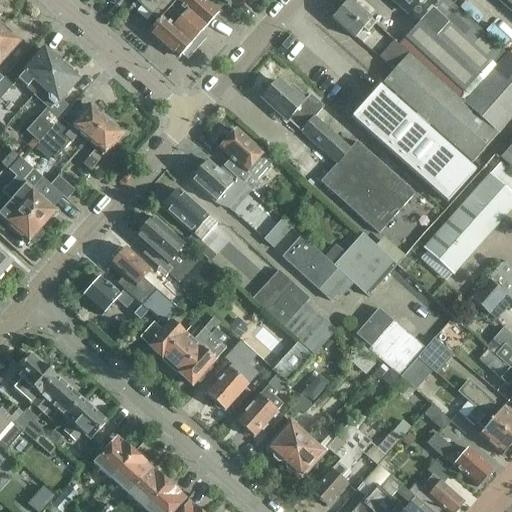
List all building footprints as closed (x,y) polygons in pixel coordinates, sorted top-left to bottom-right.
[(136,0),(135,2),(158,22),(169,11),(178,0),(136,0)] [(200,0),(178,0),(169,11),(199,38),(218,16),(200,0)] [(368,33),(376,24),(349,0),(332,19),(352,37),(361,27),(368,33)] [(393,0),(408,13),(419,0),(393,0)] [(464,92),(502,51),(447,0),(441,0),(406,38),(464,92)] [(169,11),(158,22),(149,33),(179,60),(199,38),(169,11)] [(0,63),(20,41),(4,26),(0,30),(0,82),(3,79),(0,76),(0,63)] [(47,49),(18,81),(13,87),(4,78),(3,79),(0,82),(0,100),(7,94),(15,102),(27,89),(34,95),(33,97),(63,64),(47,49)] [(383,82),(435,129),(482,171),(493,159),(497,163),(502,157),(511,165),(511,55),(509,53),(463,104),(408,54),(383,82)] [(63,64),(33,97),(47,109),(27,132),(34,139),(32,142),(32,146),(35,149),(64,115),(55,106),(80,79),(63,64)] [(263,98),(298,129),(337,165),(321,182),(378,233),(414,193),(358,142),(351,150),(315,118),(324,108),(311,96),(306,100),(292,88),(289,92),(278,82),(263,98)] [(475,172),(427,129),(380,87),(352,118),(448,203),(475,172)] [(91,104),(70,128),(64,122),(67,118),(64,115),(35,149),(38,146),(55,161),(72,142),(73,143),(77,138),(86,145),(100,129),(108,119),(91,104)] [(108,119),(100,129),(86,145),(94,152),(83,165),(90,172),(101,159),(102,160),(125,134),(108,119)] [(237,130),(229,139),(224,139),(219,144),(220,149),(231,159),(224,167),(244,185),(251,177),(247,173),(264,154),(237,130)] [(33,189),(24,181),(34,171),(24,162),(27,158),(23,154),(19,158),(12,152),(1,165),(16,178),(2,194),(19,208),(42,229),(56,213),(31,191),(33,189)] [(208,161),(206,163),(203,163),(198,169),(198,172),(191,181),(217,203),(216,204),(228,209),(242,193),(259,208),(263,202),(246,188),(244,185),(224,167),(219,171),(208,161)] [(453,272),(511,206),(511,196),(489,176),(425,247),(453,272)] [(75,192),(59,177),(50,187),(67,201),(75,192)] [(163,208),(165,210),(203,243),(217,225),(178,191),(163,208)] [(0,220),(28,245),(42,229),(19,208),(12,216),(5,210),(0,215),(0,220)] [(275,247),(292,227),(282,218),(265,238),(275,247)] [(199,263),(197,262),(151,222),(134,241),(146,252),(143,254),(176,284),(179,282),(181,284),(199,263)] [(334,268),(338,271),(361,291),(355,298),(359,301),(365,295),(368,298),(397,267),(395,265),(375,247),(363,236),(334,268)] [(319,291),(338,271),(334,268),(301,238),(283,258),(319,291)] [(383,238),(375,247),(395,265),(403,256),(383,238)] [(142,280),(150,271),(126,249),(110,266),(142,294),(150,286),(142,280)] [(0,273),(10,263),(0,254),(0,273)] [(501,263),(487,279),(506,297),(511,302),(511,300),(511,266),(508,263),(501,263)] [(126,309),(134,300),(124,291),(119,296),(100,279),(81,300),(101,317),(116,300),(126,309)] [(506,297),(487,279),(470,298),(489,316),(506,297)] [(294,285),(268,314),(285,329),(311,300),(294,285)] [(162,324),(176,309),(156,290),(133,315),(140,321),(149,311),(162,324)] [(199,305),(189,297),(183,304),(192,313),(199,305)] [(379,310),(356,336),(372,350),(370,351),(399,377),(424,348),(379,310)] [(187,336),(166,359),(180,372),(219,328),(218,328),(221,324),(214,319),(193,342),(187,336)] [(165,358),(166,359),(187,336),(172,323),(162,333),(154,325),(142,338),(149,345),(149,346),(164,360),(165,358)] [(219,328),(180,372),(179,373),(194,386),(216,361),(209,355),(226,335),(219,328)] [(511,336),(503,329),(493,341),(504,351),(498,358),(495,356),(511,371),(511,336)] [(417,359),(433,373),(437,376),(454,356),(443,346),(450,338),(442,331),(435,339),(434,339),(417,359)] [(206,396),(214,403),(214,406),(218,410),(221,409),(224,412),(229,406),(234,410),(250,392),(245,388),(247,385),(237,377),(255,357),(240,344),(225,360),(232,366),(206,396)] [(364,348),(351,363),(360,370),(372,356),(364,348)] [(30,393),(37,399),(57,378),(32,356),(16,374),(22,380),(15,388),(25,398),(30,393)] [(511,371),(495,356),(485,367),(501,380),(508,387),(511,384),(511,371)] [(433,373),(417,359),(400,379),(416,392),(433,373)] [(292,365),(280,378),(289,385),(300,372),(292,365)] [(401,381),(383,365),(373,376),(381,383),(384,380),(394,389),(401,381)] [(280,378),(272,370),(266,376),(281,390),(287,384),(280,378)] [(83,401),(57,378),(37,399),(33,404),(51,421),(59,412),(66,419),(83,401)] [(497,414),(491,410),(496,404),(469,380),(457,393),(475,409),(476,408),(511,439),(511,415),(503,408),(497,414)] [(237,422),(245,430),(245,433),(249,437),(252,436),(254,438),(282,407),(272,398),(277,392),(269,385),(237,422)] [(323,395),(317,389),(309,398),(315,404),(323,395)] [(313,406),(302,396),(288,412),(299,422),(313,406)] [(83,401),(66,419),(64,421),(70,426),(64,433),(75,442),(82,433),(91,441),(107,423),(83,401)] [(452,423),(432,406),(424,416),(443,432),(452,423)] [(511,444),(511,439),(476,408),(475,409),(466,419),(474,425),(477,422),(484,429),(479,435),(502,456),(511,444)] [(0,412),(0,436),(12,423),(0,412)] [(44,433),(24,415),(14,426),(35,444),(44,433)] [(268,448),(285,464),(308,437),(291,422),(268,448)] [(372,444),(350,425),(328,450),(341,461),(312,494),(328,508),(347,486),(340,480),(372,444)] [(400,440),(391,432),(376,450),(385,458),(400,440)] [(455,452),(443,441),(435,434),(427,443),(478,488),(493,471),(469,450),(460,459),(453,454),(455,452)] [(308,437),(285,464),(302,479),(325,452),(308,437)] [(93,465),(111,481),(135,454),(123,443),(122,445),(116,440),(93,465)] [(135,454),(111,481),(128,496),(150,471),(145,467),(147,465),(135,454)] [(377,467),(392,480),(398,473),(383,460),(377,467)] [(451,477),(435,462),(426,472),(431,476),(421,488),(416,484),(410,490),(435,511),(442,511),(443,511),(457,511),(465,503),(444,485),(451,477)] [(150,471),(128,496),(145,511),(169,484),(157,474),(155,476),(150,471)] [(169,484),(145,511),(175,511),(185,502),(179,497),(181,495),(169,484)] [(376,485),(352,511),(435,511),(410,490),(408,493),(410,495),(402,504),(406,509),(405,510),(376,485)] [(31,504),(40,511),(53,494),(45,487),(31,504)]
